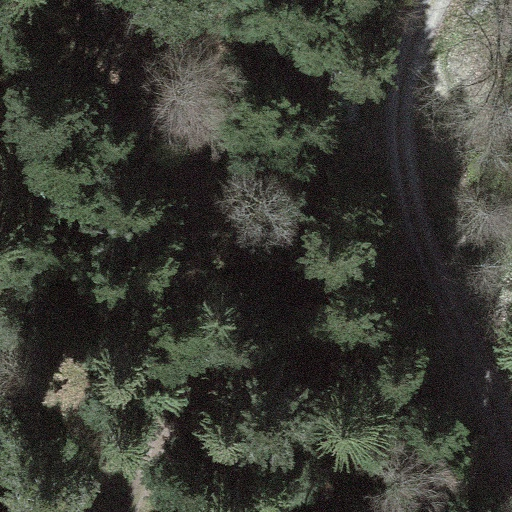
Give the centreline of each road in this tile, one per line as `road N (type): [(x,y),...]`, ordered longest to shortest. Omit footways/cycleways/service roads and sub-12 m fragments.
road 1 (track): [(196,0),(184,136),(202,341),(189,409),(125,511)]
road 2 (track): [(435,0),(403,88),(402,143),(414,204),(511,441)]
